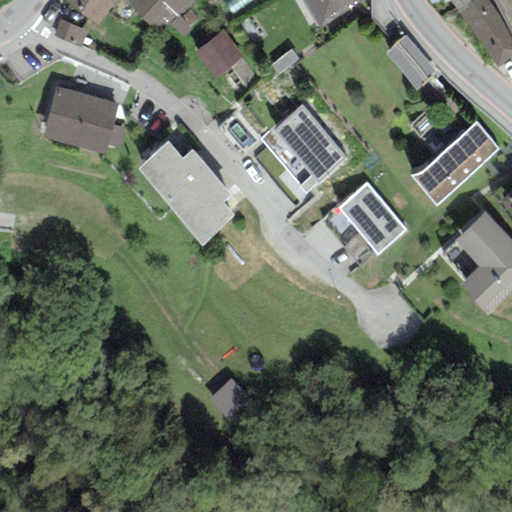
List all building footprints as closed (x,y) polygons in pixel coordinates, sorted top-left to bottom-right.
[(114,0),(63,0),(98,26),(114,0)] [(192,3),(189,0),(130,0),(128,2),(158,34),(192,3)] [(359,0),(302,0),(318,26),(359,0)] [(475,0),(449,0),(459,14),(475,0)] [(486,0),(475,0),(459,14),(477,38),(498,68),(511,56),(511,40),(501,19),(486,0)] [(59,36),(85,42),(89,27),(62,21),(59,36)] [(223,31),(195,53),(216,79),(230,68),(241,59),(244,57),(223,31)] [(437,73),(405,37),(385,55),(417,91),(437,73)] [(299,60),(291,50),(271,65),(279,76),(299,60)] [(259,81),(241,59),(230,68),(248,90),(259,81)] [(118,104),(55,88),(42,137),(105,153),(107,145),(112,125),(118,104)] [(302,107),(274,130),(272,128),(258,140),(304,193),(316,184),(317,185),(347,159),(302,107)] [(419,174),(411,176),(435,207),(498,149),(476,122),(419,174)] [(125,128),(112,125),(107,145),(120,149),(125,128)] [(138,169),(171,208),(212,174),(192,150),(181,159),(168,144),(138,169)] [(230,196),(212,174),(171,208),(201,244),(234,216),(222,202),(230,196)] [(366,184),(337,208),(377,254),(406,230),(366,184)] [(511,190),(501,201),(511,212),(511,190)] [(511,291),(511,243),(484,213),(454,240),(479,266),(458,285),(486,315),(511,291)] [(232,424),(252,407),(230,382),(210,399),(232,424)]
